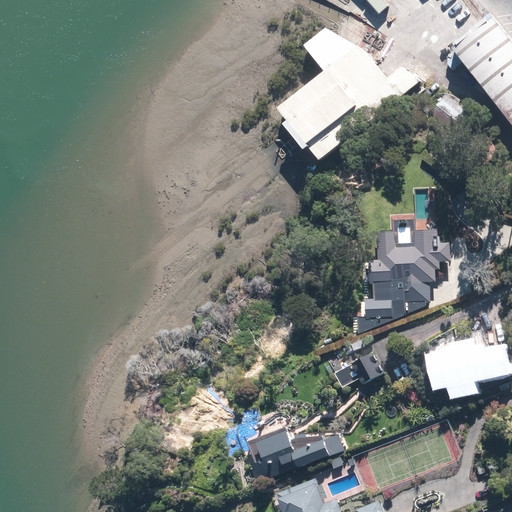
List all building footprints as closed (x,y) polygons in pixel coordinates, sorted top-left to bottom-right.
[(511,47),(489,18),(483,24),(449,50),(511,129),(511,47)] [(326,75),(278,113),(299,138),(319,164),(419,84),(400,70),(386,81),(382,76),(364,53),(325,33),(305,50),(326,75)] [(444,94),(435,106),(467,131),(476,119),(444,94)] [(483,135),(476,141),(493,161),(499,155),(483,135)] [(358,319),(358,335),(426,307),(426,304),(430,304),(430,283),(435,283),(435,272),(439,272),(439,264),(449,263),(449,245),(438,246),(436,232),(414,233),(415,249),(395,249),(394,234),(376,235),(377,262),(369,262),(369,287),(372,287),(372,301),(366,301),(366,319),(358,319)] [(389,371),(378,351),(362,360),(352,342),(330,354),(340,372),(338,372),(346,386),(364,377),(367,383),(389,371)] [(511,369),(511,365),(508,348),(488,352),(487,347),(479,349),(477,342),(462,345),(464,352),(438,357),(444,383),(457,380),(460,393),(482,388),(480,376),(511,369)] [(341,434),(301,449),(292,426),(264,437),(268,449),(265,451),(274,475),(305,463),(306,465),(347,449),(341,434)] [(281,511),(387,511),(381,495),(355,505),(357,511),(348,511),(342,495),(328,501),(319,476),(274,493),(281,511)]
